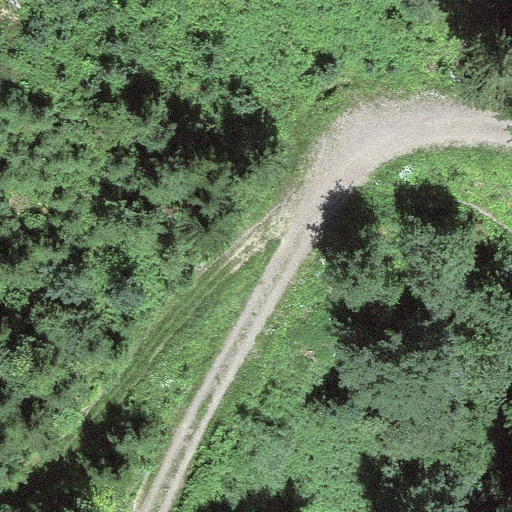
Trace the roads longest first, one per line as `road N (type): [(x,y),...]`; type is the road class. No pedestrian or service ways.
road 1 (track): [(511,131),(440,131),(389,156),(343,203),(300,254),(211,398),(157,511)]
road 2 (track): [(343,203),(430,202),(511,226)]
